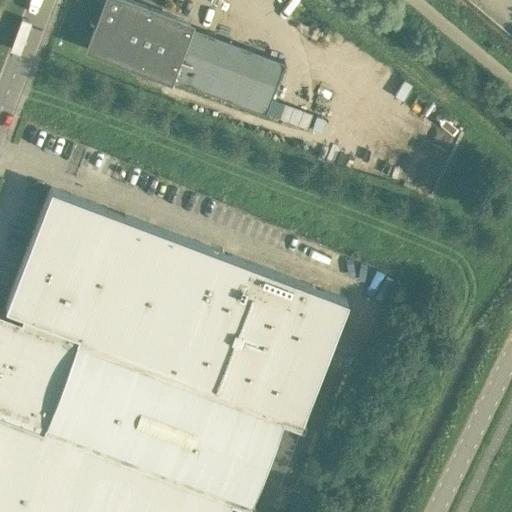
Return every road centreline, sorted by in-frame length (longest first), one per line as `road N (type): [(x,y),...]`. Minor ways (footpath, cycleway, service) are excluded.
road 1 (tertiary): [(437,511),(511,358)]
road 2 (unclassified): [(511,81),(414,0)]
